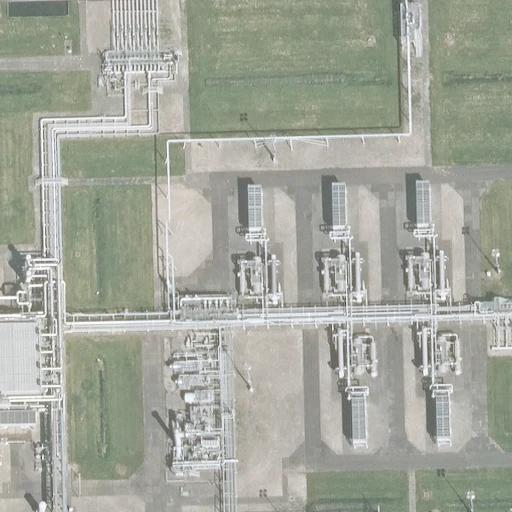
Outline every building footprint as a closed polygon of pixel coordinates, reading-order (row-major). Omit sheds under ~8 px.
[(391,317),(460,316),(457,195),(449,195),(449,187),(396,188),(396,197),(388,197),(391,317)] [(308,315),(376,314),(373,197),(364,198),(364,189),(313,190),(313,199),(305,199),(308,315)] [(224,317),(291,316),(288,200),(281,201),(281,191),(229,192),(229,202),(221,201),(224,317)] [(464,331),(396,333),(399,445),(415,460),(450,459),(467,443),(464,331)] [(383,444),(379,333),(312,335),(315,445),(331,461),(367,461),(383,444)]
